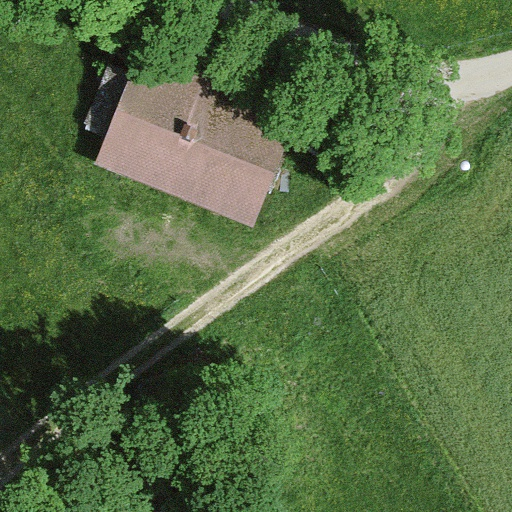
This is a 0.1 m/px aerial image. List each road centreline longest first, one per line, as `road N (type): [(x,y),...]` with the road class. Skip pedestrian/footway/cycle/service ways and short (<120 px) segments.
road 1 (track): [(492,74),(386,185),(89,389),(0,479)]
road 2 (unclassified): [(177,0),(411,76),(511,70)]
